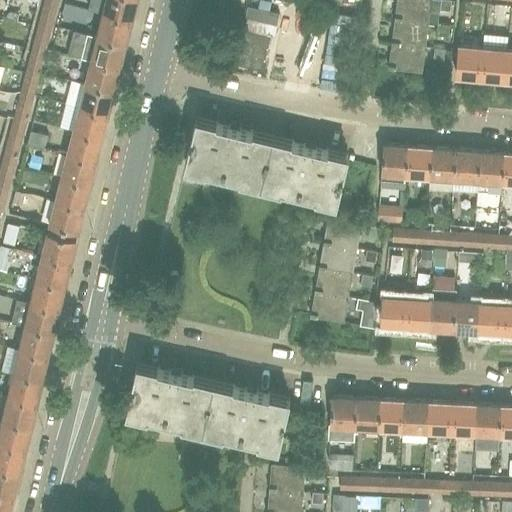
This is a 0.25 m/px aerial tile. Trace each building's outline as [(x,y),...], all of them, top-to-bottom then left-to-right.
[(50,0),(44,0),(44,3),(42,10),(56,14),(59,2),(50,0)] [(136,0),(106,0),(103,13),(131,20),(136,0)] [(397,0),(395,18),(428,22),(430,11),(440,12),(441,9),(450,11),(451,0),(450,0),(397,0)] [(42,10),(39,22),(53,25),(56,14),(42,10)] [(131,20),(103,13),(97,37),(125,44),(131,20)] [(395,18),(392,42),(425,47),(428,22),(395,18)] [(39,22),(37,26),(36,33),(50,37),(53,25),(39,22)] [(448,25),(438,23),(436,34),(447,35),(448,25)] [(36,33),(33,45),(47,49),(50,37),(36,33)] [(91,60),(119,67),(125,44),(97,37),(88,34),(82,58),(91,60)] [(425,47),(392,42),(389,68),(422,72),(425,47)] [(47,49),(33,45),(30,57),(44,60),(47,49)] [(456,75),(480,77),(483,47),(458,45),(456,75)] [(435,47),(434,48),(433,58),(444,59),(445,49),(435,47)] [(506,49),(483,47),(480,77),(504,79),(506,49)] [(40,72),(44,60),(30,57),(27,68),(40,72)] [(119,67),(91,60),(85,83),(113,90),(119,67)] [(27,68),(25,73),(23,80),(37,83),(40,72),(27,68)] [(23,80),(20,91),(34,95),(37,83),(23,80)] [(79,107),(107,114),(113,90),(85,83),(79,107)] [(17,103),(31,107),(34,95),(20,91),(17,103)] [(28,118),(31,107),(17,103),(14,115),(28,118)] [(107,114),(79,107),(74,130),(102,137),(107,114)] [(11,126),(25,130),(28,118),(14,115),(11,126)] [(241,173),(262,178),(271,141),(251,136),(252,131),(216,123),(214,127),(195,123),(186,160),(208,165),(207,170),(240,178),(241,173)] [(22,142),(25,130),(11,126),(8,138),(22,142)] [(45,145),(48,132),(31,128),(28,141),(45,145)] [(102,137),(74,130),(68,153),(96,160),(102,137)] [(5,150),(19,153),(22,142),(8,138),(5,150)] [(290,145),(271,141),(262,178),(283,183),(282,188),(315,196),(316,192),(338,197),(347,159),(327,155),(328,150),(291,141),(290,145)] [(408,145),(383,143),(381,172),(393,173),(393,179),(405,180),(406,174),(408,145)] [(407,174),(430,176),(432,147),(408,145),(406,174),(407,174)] [(454,178),(456,148),(432,147),(430,176),(454,178)] [(477,179),(480,150),(456,148),(454,178),(477,179)] [(16,165),(19,153),(5,150),(2,161),(16,165)] [(501,181),(503,152),(480,150),(477,179),(479,179),(501,181)] [(511,152),(503,152),(501,181),(511,181),(511,152)] [(96,160),(68,153),(62,177),(90,184),(96,160)] [(2,161),(1,167),(0,169),(0,173),(13,176),(16,165),(2,161)] [(0,185),(10,188),(13,176),(0,173),(0,185)] [(84,207),(90,184),(62,177),(56,200),(84,207)] [(0,197),(7,200),(10,188),(0,185),(0,197)] [(56,200),(50,224),(78,231),(84,207),(56,200)] [(400,206),(379,205),(378,220),(399,221),(400,206)] [(327,218),(323,243),(356,249),(361,224),(327,218)] [(4,242),(15,245),(20,226),(8,223),(4,242)] [(379,238),(381,228),(371,226),(369,236),(379,238)] [(404,242),(405,228),(392,227),(392,242),(404,242)] [(416,243),(417,229),(405,228),(404,242),(416,243)] [(428,244),(429,230),(417,229),(416,243),(428,244)] [(440,245),(441,230),(429,230),(428,244),(440,245)] [(452,246),(453,231),(441,230),(440,245),(452,246)] [(70,262),(76,238),(47,231),(41,255),(70,262)] [(464,246),(465,232),(453,231),(452,246),(464,246)] [(476,247),(477,233),(465,232),(464,246),(476,247)] [(488,248),(489,234),(477,233),(476,247),(488,248)] [(500,249),(501,234),(489,234),(488,248),(500,249)] [(511,250),(511,245),(511,235),(501,234),(500,249),(511,250)] [(323,243),(319,267),(352,273),(356,249),(323,243)] [(12,249),(1,246),(0,246),(0,269),(7,271),(12,249)] [(366,250),(364,260),(375,262),(376,251),(366,250)] [(435,251),(434,267),(446,268),(447,252),(435,251)] [(70,262),(41,255),(36,279),(65,285),(70,262)] [(319,267),(314,291),(348,297),(352,273),(319,267)] [(362,274),(362,275),(360,285),(371,286),(372,276),(362,274)] [(30,302),(59,309),(65,285),(36,279),(30,302)] [(432,288),(431,298),(430,327),(454,329),(455,300),(456,300),(457,290),(432,288)] [(314,291),(310,316),(343,322),(348,297),(314,291)] [(407,297),(383,295),(381,324),(406,326),(407,297)] [(431,298),(407,297),(406,326),(430,327),(431,298)] [(358,299),(357,299),(356,309),(367,310),(368,300),(358,299)] [(455,300),(454,329),(478,331),(479,301),(456,300),(455,300)] [(503,303),(479,301),(478,331),(502,332),(503,303)] [(24,326),(53,332),(59,309),(30,302),(24,326)] [(511,303),(503,303),(502,332),(511,332),(511,303)] [(19,349),(48,356),(53,332),(24,326),(19,349)] [(13,372),(42,379),(48,356),(19,349),(13,372)] [(156,372),(137,368),(136,368),(134,377),(128,406),(149,411),(149,416),(182,423),(183,419),(204,424),(212,385),(193,381),(193,375),(157,367),(156,372)] [(8,396),(37,403),(42,379),(13,372),(8,396)] [(232,390),(212,385),(204,424),(225,428),(225,433),(258,440),(259,436),(280,441),(289,403),(269,398),(270,393),(233,385),(232,390)] [(354,426),(356,396),(331,395),(329,436),(354,438),(354,426)] [(37,403),(8,396),(2,419),(31,426),(37,403)] [(380,397),(356,396),(354,426),(378,427),(380,397)] [(404,399),(380,397),(378,427),(403,428),(404,399)] [(427,429),(428,400),(404,399),(403,428),(426,429),(427,429)] [(452,401),(428,400),(427,429),(451,430),(452,401)] [(476,402),(452,401),(451,430),(475,432),(476,402)] [(500,403),(476,402),(475,432),(499,433),(500,403)] [(511,404),(500,403),(499,433),(511,433),(511,404)] [(31,426),(2,419),(0,429),(0,443),(26,449),(31,426)] [(26,449),(0,443),(0,468),(20,473),(26,449)] [(271,463),(269,488),(303,491),(305,466),(271,463)] [(313,477),(324,478),(325,468),(314,467),(313,477)] [(20,473),(0,468),(0,492),(15,496),(20,473)] [(352,476),(340,476),(339,489),(351,490),(352,476)] [(363,477),(352,476),(351,490),(363,490),(363,477)] [(375,477),(363,477),(363,490),(374,490),(375,477)] [(374,490),(385,491),(386,477),(375,477),(374,490)] [(397,478),(386,477),(385,491),(397,491),(397,478)] [(397,491),(408,492),(409,478),(397,478),(397,491)] [(420,479),(409,478),(408,492),(420,492),(420,479)] [(432,479),(420,479),(420,492),(431,493),(432,479)] [(431,493),(443,493),(443,480),(432,479),(431,493)] [(455,480),(443,480),(443,493),(454,494),(455,480)] [(454,494),(466,494),(466,480),(455,480),(454,494)] [(478,481),(466,480),(466,494),(477,494),(478,481)] [(489,481),(478,481),(477,494),(489,495),(489,481)] [(489,495),(500,495),(501,482),(489,481),(489,495)] [(511,483),(511,482),(501,482),(500,495),(511,496),(511,483)] [(269,488),(267,511),(301,511),(303,491),(269,488)] [(0,492),(0,511),(11,511),(15,496),(0,492)] [(322,503),(323,493),(312,492),(311,502),(322,503)]
